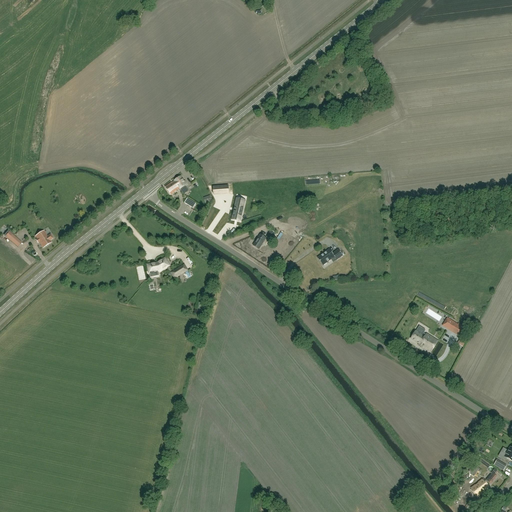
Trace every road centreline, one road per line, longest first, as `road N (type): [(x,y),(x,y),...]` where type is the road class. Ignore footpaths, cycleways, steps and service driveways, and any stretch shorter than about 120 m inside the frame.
road 1 (unclassified): [(511,430),(145,190)]
road 2 (secondary): [(145,190),(382,0)]
road 3 (secondary): [(0,313),(145,190)]
